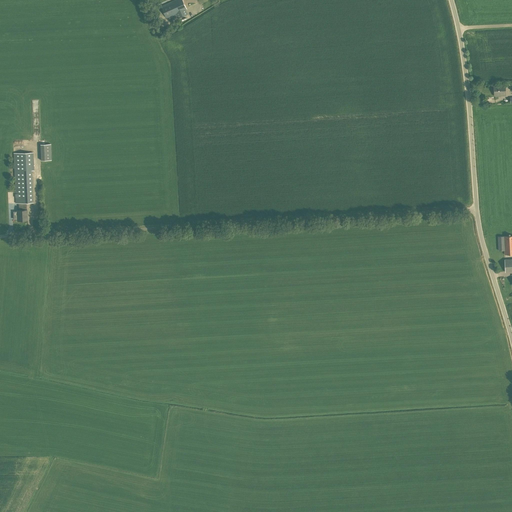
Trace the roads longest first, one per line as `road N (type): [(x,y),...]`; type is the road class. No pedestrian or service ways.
road 1 (unclassified): [(476,210),(0,234)]
road 2 (unclassified): [(476,210),(451,0)]
road 3 (unclassified): [(511,337),(476,210)]
